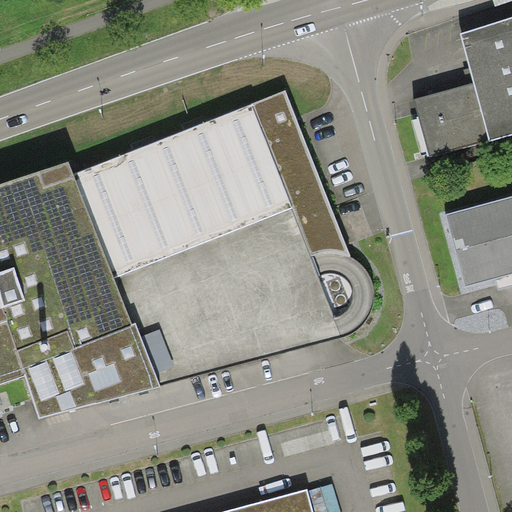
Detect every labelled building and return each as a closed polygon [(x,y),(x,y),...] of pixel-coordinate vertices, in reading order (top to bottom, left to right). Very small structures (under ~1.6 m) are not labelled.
[(511,21),(460,36),(473,85),(489,143),(490,145),(511,138),(511,21)] [(489,143),(473,85),(414,102),(430,159),(489,143)] [(69,162),(0,184),(0,383),(26,375),(40,418),(161,386),(159,383),(343,340),(348,338),(356,334),(364,327),(370,319),(373,308),(373,293),(372,283),(368,274),(363,266),(357,260),(353,257),(286,92),(73,174),(69,162)] [(511,199),(445,217),(465,288),(511,275),(511,199)] [(312,511),(307,490),(222,511),(312,511)]
